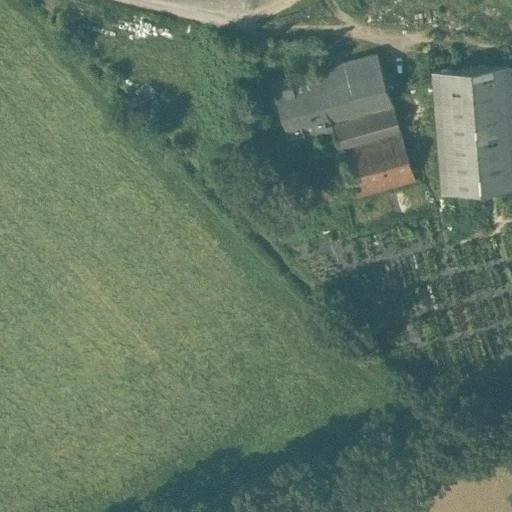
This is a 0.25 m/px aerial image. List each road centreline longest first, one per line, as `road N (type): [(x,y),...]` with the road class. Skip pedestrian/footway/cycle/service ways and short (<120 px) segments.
road 1 (track): [(511,55),(468,44),(258,28),(237,19)]
road 2 (unclassified): [(511,429),(425,447),(276,511)]
